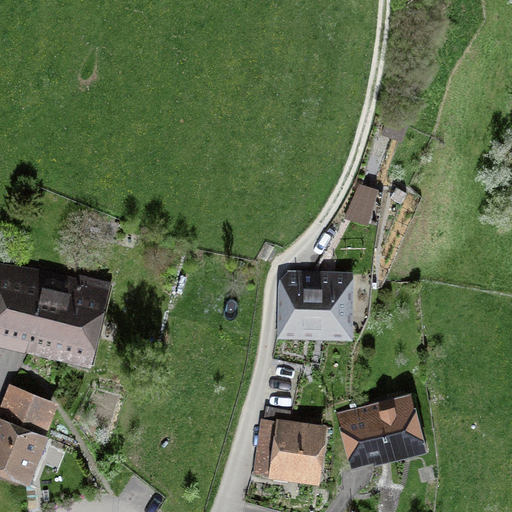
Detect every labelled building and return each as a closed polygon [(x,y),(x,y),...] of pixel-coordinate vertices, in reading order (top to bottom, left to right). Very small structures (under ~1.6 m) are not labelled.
[(364,187),(355,217),(363,220),(367,206),(377,209),(382,193),(364,187)] [(115,282),(0,252),(0,343),(94,367),(115,282)] [(349,328),(351,280),(309,278),(309,287),(287,286),(285,325),(349,328)] [(0,411),(0,416),(45,433),(57,401),(10,384),(0,411)] [(412,392),(337,413),(352,470),(428,449),(412,392)] [(45,433),(0,416),(0,471),(32,483),(49,435),(45,433)] [(329,425),(261,417),(255,474),(322,481),(329,425)]
